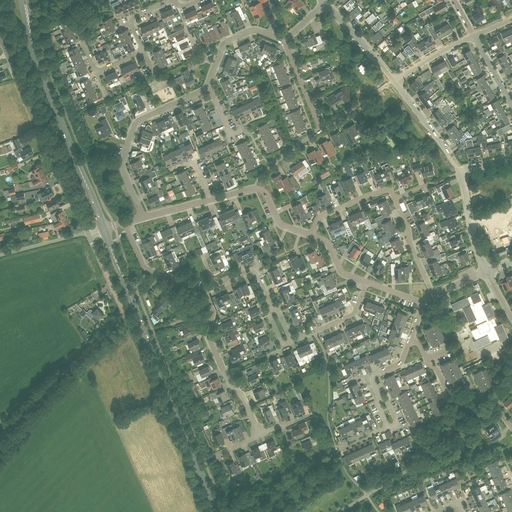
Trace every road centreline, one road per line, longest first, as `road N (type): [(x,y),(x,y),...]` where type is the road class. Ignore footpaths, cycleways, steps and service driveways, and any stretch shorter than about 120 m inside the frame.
road 1 (secondary): [(101,228),(217,511)]
road 2 (unclassified): [(0,440),(121,315),(87,232)]
road 3 (secondary): [(27,17),(101,228)]
road 4 (residential): [(87,232),(0,40)]
road 5 (residential): [(142,217),(121,167),(131,132),(207,84)]
road 6 (residential): [(260,434),(206,334),(211,312),(203,291)]
